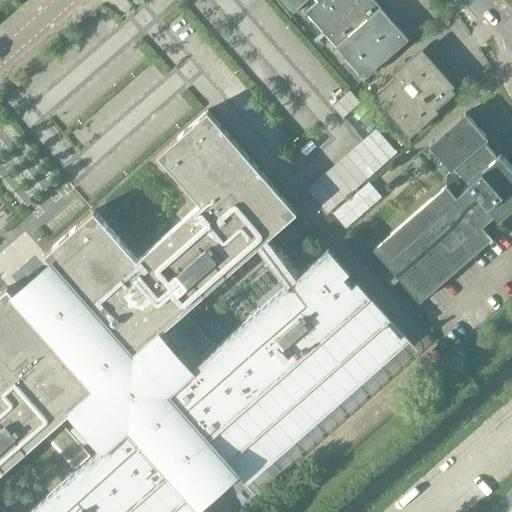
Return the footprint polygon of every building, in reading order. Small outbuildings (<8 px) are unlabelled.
[(408,39),(387,15),(373,0),(278,0),(282,4),(291,15),(307,0),(316,0),(318,1),(305,13),(363,79),(408,39)] [(376,93),(380,98),(376,101),(410,141),(440,115),(436,110),(456,93),(421,53),(376,93)] [(0,378),(2,380),(0,381),(0,511),(207,511),(199,503),(235,472),(244,481),(408,337),(358,280),(352,285),(324,253),(297,277),(267,238),(297,212),(208,111),(158,155),(201,204),(138,260),(94,210),(45,254),(52,263),(34,279),(15,295),(8,287),(0,293),(0,378)] [(446,176),(445,186),(374,248),(420,302),(492,239),(481,227),(495,215),(498,219),(511,207),(511,167),(500,154),(496,157),(484,143),(488,140),(465,114),(429,146),(451,172),(446,176)] [(378,131),(307,191),(328,215),(398,154),(378,131)] [(369,184),(333,215),(346,230),(382,199),(369,184)] [(0,205),(0,224),(3,228),(13,220),(0,205)]
